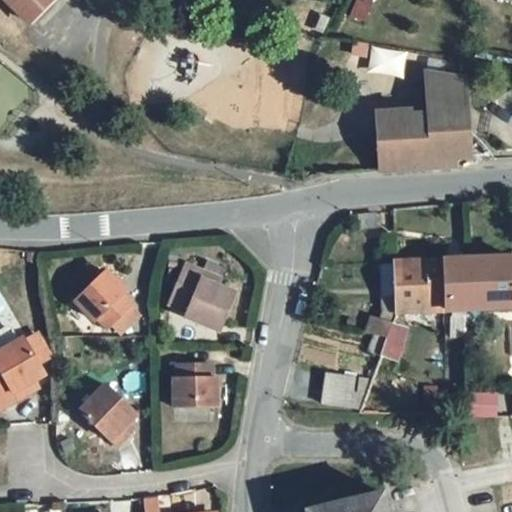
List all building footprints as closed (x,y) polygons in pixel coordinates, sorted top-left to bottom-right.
[(55,2),(52,0),(3,0),(29,26),(55,2)] [(377,13),(379,0),(366,0),(364,11),(377,13)] [(323,27),(328,15),(324,12),(318,24),(323,27)] [(402,74),(405,51),(370,46),(367,70),(402,74)] [(428,74),(430,106),(467,103),(465,79),(428,74)] [(431,120),(450,126),(470,135),(467,103),(430,106),(431,120)] [(381,171),(383,158),(397,156),(405,165),(412,169),(417,165),(422,160),(424,155),(434,155),(435,167),(456,166),(456,160),(495,157),(470,135),(450,126),(431,120),(420,120),(413,121),(410,113),(378,116),(381,171)] [(422,160),(417,165),(412,169),(435,167),(434,155),(424,155),(422,160)] [(405,165),(397,156),(383,158),(381,171),(412,169),(405,165)] [(377,225),(377,211),(359,212),(359,224),(377,225)] [(511,259),(395,263),(395,270),(396,313),(396,315),(511,313),(511,259)] [(228,269),(208,261),(203,273),(186,266),(172,300),(192,309),(189,317),(221,331),(236,294),(221,288),(228,269)] [(113,325),(118,320),(134,308),(137,306),(129,295),(135,291),(116,269),(82,296),(99,317),(104,313),(113,325)] [(396,313),(395,270),(384,270),(385,313),(396,313)] [(142,318),(134,308),(118,320),(127,330),(142,318)] [(385,313),(373,312),(373,325),(391,325),(392,324),(396,315),(396,313),(385,313)] [(410,333),(392,324),(391,325),(374,376),(372,382),(391,388),(410,333)] [(41,358),(29,337),(27,335),(23,337),(16,328),(9,326),(3,326),(0,328),(0,404),(2,408),(29,393),(24,384),(36,378),(49,371),(41,358)] [(40,330),(29,337),(41,358),(53,351),(40,330)] [(217,381),(212,381),(213,368),(181,367),(181,382),(176,383),(177,412),(219,412),(217,381)] [(29,393),(40,386),(36,378),(24,384),(29,393)] [(351,411),(355,381),(328,379),(323,407),(351,411)] [(351,411),(362,412),(372,382),(355,381),(351,411)] [(85,412),(120,450),(132,438),(125,430),(135,419),(142,414),(113,384),(85,412)] [(498,415),(498,399),(470,399),(469,415),(498,415)] [(125,430),(132,438),(143,428),(135,419),(125,430)] [(150,495),(150,511),(164,511),(164,493),(150,495)] [(178,510),(202,509),(201,494),(178,495),(178,510)] [(387,511),(384,495),(312,511),(387,511)]
